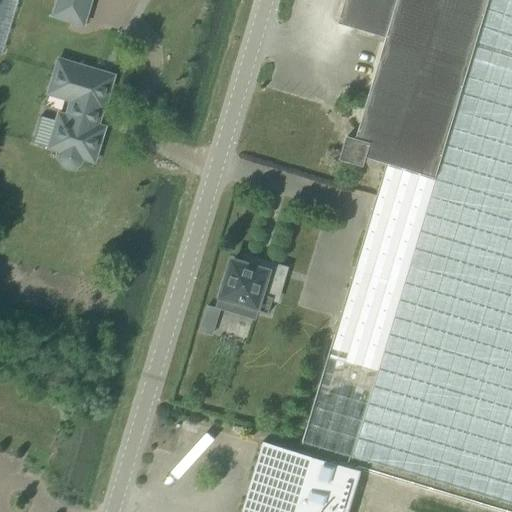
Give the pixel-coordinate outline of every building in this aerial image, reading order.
[(57,0),(53,15),(83,24),(90,0),(57,0)] [(511,0),(485,0),(433,178),(375,371),(327,356),(301,441),(511,504),(511,0)] [(384,163),(433,178),(485,0),(343,0),(337,22),(384,37),(354,138),(346,136),(339,157),(360,165),(363,157),(384,163)] [(114,75),(58,58),(48,93),(71,100),(66,115),(59,113),(48,147),(60,151),(59,153),(59,157),(60,162),(63,166),(67,168),(72,168),(76,167),(80,164),(82,160),(83,158),(94,161),(105,127),(93,123),(98,108),(103,110),(114,75)] [(384,163),(327,356),(375,371),(433,178),(384,163)] [(272,300),(275,301),(285,268),(266,262),(265,266),(249,261),(248,265),(232,260),(221,295),(241,301),(240,305),(268,313),(272,300)] [(263,440),(241,511),(348,511),(361,470),(263,440)]
